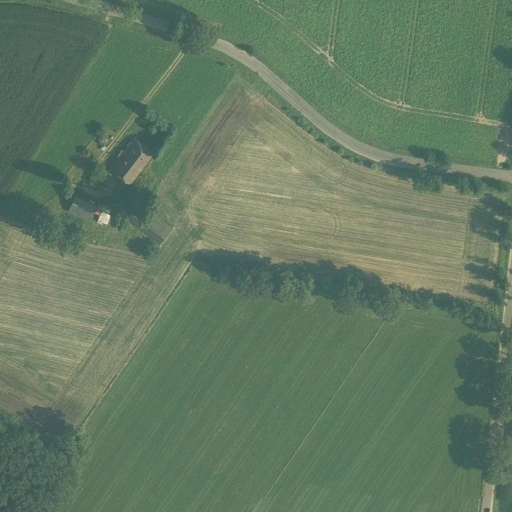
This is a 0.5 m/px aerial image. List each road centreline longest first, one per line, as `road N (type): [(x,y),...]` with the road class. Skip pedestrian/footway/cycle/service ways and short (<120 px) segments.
road 1 (tertiary): [(73,0),(233,51),(321,124),(375,155),(511,176)]
road 2 (unclassified): [(487,511),(511,281)]
